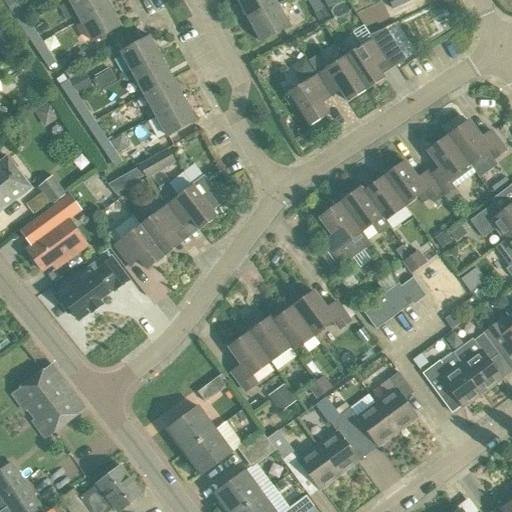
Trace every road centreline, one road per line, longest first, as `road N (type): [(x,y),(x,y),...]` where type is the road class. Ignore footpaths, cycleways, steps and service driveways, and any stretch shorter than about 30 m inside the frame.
road 1 (residential): [(103,399),(152,361),(233,266),(278,193)]
road 2 (residential): [(278,193),(501,49)]
road 3 (residential): [(278,193),(235,118),(240,83),(194,0)]
road 4 (tertiary): [(103,399),(0,278)]
road 5 (residential): [(390,511),(511,424)]
road 6 (tertiary): [(185,511),(103,399)]
